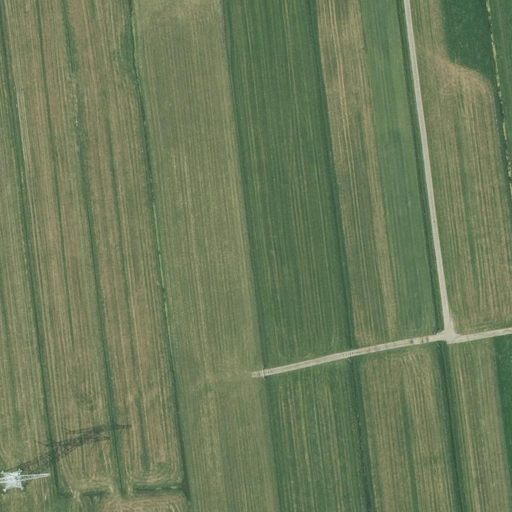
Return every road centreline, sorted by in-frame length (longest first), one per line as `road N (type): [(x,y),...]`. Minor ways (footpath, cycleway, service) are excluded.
road 1 (track): [(406,0),(448,339),(511,329)]
road 2 (track): [(261,373),(448,336)]
